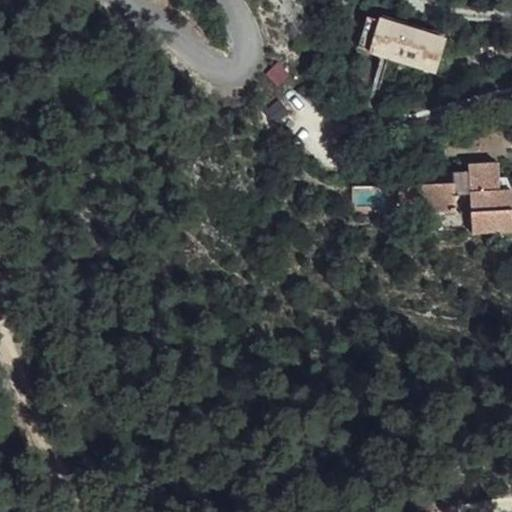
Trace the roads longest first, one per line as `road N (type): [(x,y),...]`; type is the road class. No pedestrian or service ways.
road 1 (residential): [(226,0),(240,44),(219,70),(114,0)]
road 2 (track): [(0,333),(48,457),(87,511)]
